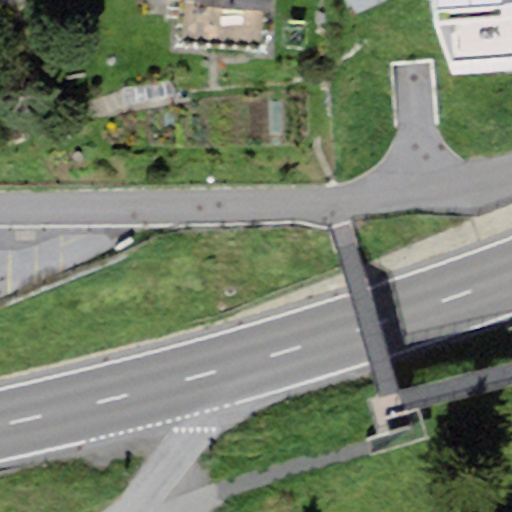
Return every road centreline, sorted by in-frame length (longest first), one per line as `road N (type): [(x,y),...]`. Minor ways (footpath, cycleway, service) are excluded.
road 1 (residential): [(0,204),(333,203),(452,186),(511,167)]
road 2 (primary): [(511,275),(367,328),(195,375)]
road 3 (primary): [(195,375),(0,423)]
road 4 (unclassified): [(131,511),(188,433),(195,375)]
